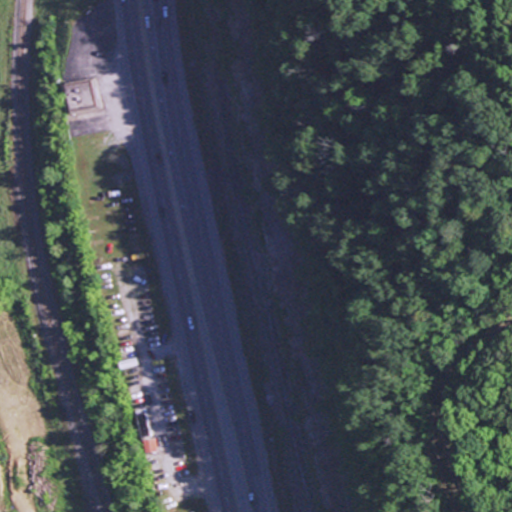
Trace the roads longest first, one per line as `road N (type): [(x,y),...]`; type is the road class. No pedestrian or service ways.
road 1 (trunk): [(256,511),(151,0)]
road 2 (trunk): [(124,0),(141,119),(225,511)]
